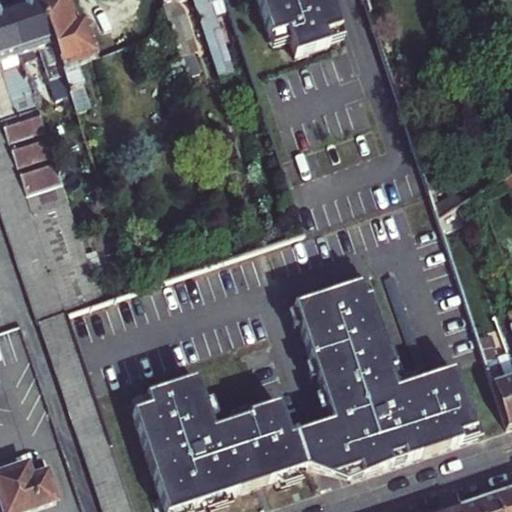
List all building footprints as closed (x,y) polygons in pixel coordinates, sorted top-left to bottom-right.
[(54,0),(37,6),(75,116),(75,117),(89,112),(75,69),(96,62),(83,25),(75,28),(65,0),(54,0)] [(158,0),(179,61),(187,58),(183,44),(190,41),(181,13),(175,10),(173,5),(189,0),(158,0)] [(190,0),(218,81),(226,78),(211,35),(231,28),(221,0),(190,0)] [(329,0),(254,0),(268,43),(285,37),(293,61),(329,50),(325,39),(341,34),(329,0)] [(6,16),(21,61),(38,55),(49,86),(51,86),(57,104),(59,103),(65,119),(75,116),(37,6),(6,16)] [(17,62),(21,61),(6,16),(0,18),(0,127),(65,321),(100,308),(17,62)] [(129,511),(67,326),(65,321),(0,127),(0,208),(102,511),(129,511)] [(479,197),(484,211),(508,197),(504,183),(493,189),(479,197)] [(436,222),(444,246),(467,238),(458,210),(436,222)] [(293,313),(350,485),(478,443),(455,375),(396,395),(390,376),(395,374),(371,302),(366,304),(361,290),(293,313)] [(14,333),(0,337),(0,346),(7,345),(9,354),(20,351),(14,333)] [(511,431),(511,372),(509,363),(498,367),(489,339),(476,343),(506,433),(511,431)] [(148,414),(131,419),(161,511),(196,511),(307,475),(296,441),(290,443),(279,410),(248,421),(249,424),(213,436),(196,385),(144,402),(148,414)] [(144,402),(127,408),(131,419),(148,414),(144,402)] [(311,436),(296,441),(307,475),(350,485),(331,429),(311,436)] [(0,475),(0,503),(3,511),(28,511),(54,503),(44,476),(29,481),(25,468),(0,475)] [(511,511),(511,494),(494,500),(498,511),(511,511)] [(475,507),(477,511),(498,511),(494,500),(475,507)]
